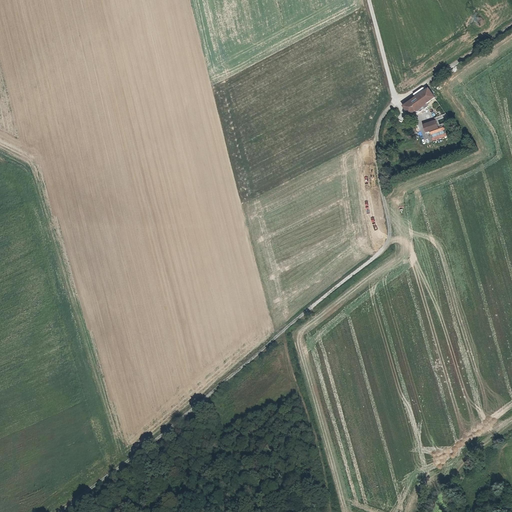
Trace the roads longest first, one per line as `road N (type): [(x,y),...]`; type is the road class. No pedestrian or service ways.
road 1 (track): [(60,511),(381,253),(389,232),(376,139),(383,115),(511,24)]
road 2 (track): [(282,330),(330,511)]
